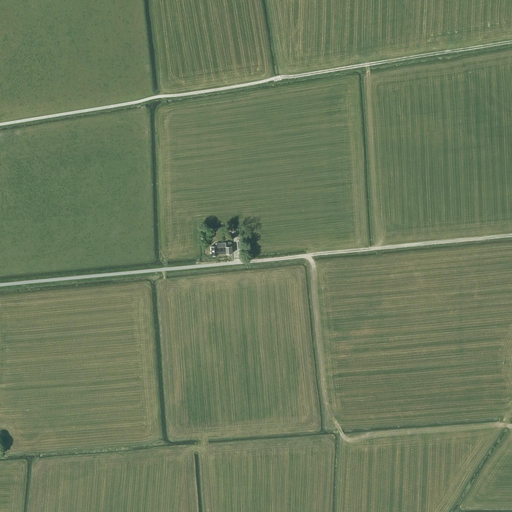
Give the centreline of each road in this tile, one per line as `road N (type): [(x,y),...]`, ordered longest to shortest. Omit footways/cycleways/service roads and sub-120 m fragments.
road 1 (track): [(0,124),(511,41)]
road 2 (track): [(242,261),(511,235)]
road 3 (unclassified): [(0,284),(242,261)]
